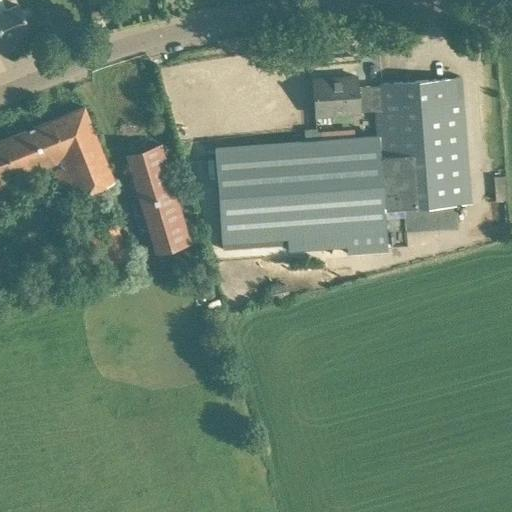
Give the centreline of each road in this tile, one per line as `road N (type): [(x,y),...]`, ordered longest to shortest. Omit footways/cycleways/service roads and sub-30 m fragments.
road 1 (tertiary): [(316,14),(126,43),(0,94)]
road 2 (tertiary): [(511,0),(316,14)]
